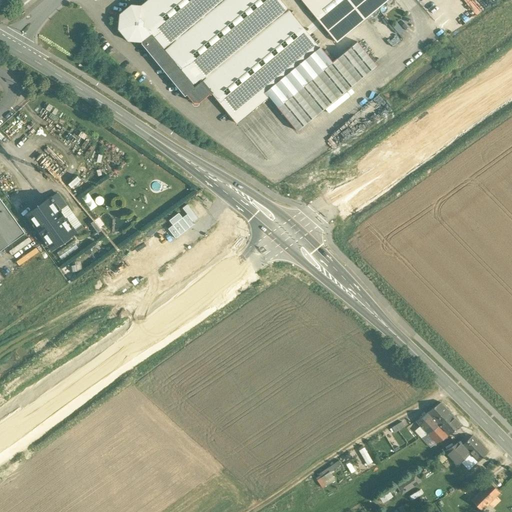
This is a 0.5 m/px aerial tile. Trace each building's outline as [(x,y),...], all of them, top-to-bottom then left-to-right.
[(280,0),(147,0),(140,6),(138,19),(151,35),(194,87),(201,81),(211,93),(236,123),(268,97),(264,92),(319,46),(280,0)] [(388,0),(301,0),(336,43),(388,0)] [(140,6),(131,5),(119,14),(118,29),(127,41),(141,42),(143,42),(151,35),(138,19),(140,6)] [(194,87),(151,35),(143,42),(141,42),(141,44),(185,96),(186,94),(193,102),(194,102),(194,104),(197,104),(198,103),(199,103),(211,93),(201,81),(194,87)] [(25,212),(51,248),(77,230),(51,194),(25,212)] [(0,251),(25,233),(0,198),(0,251)] [(72,243),(56,252),(59,257),(75,249),(72,243)] [(440,402),(426,413),(416,421),(427,433),(439,426),(454,416),(440,402)] [(454,416),(439,426),(427,433),(436,443),(463,425),(454,416)] [(472,435),(462,445),(459,441),(444,451),(457,465),(461,461),(469,470),(488,452),(472,435)] [(314,475),(320,486),(333,480),(328,468),(314,475)] [(416,472),(409,477),(414,484),(421,480),(416,472)] [(409,477),(398,484),(403,492),(414,484),(409,477)] [(489,482),(476,495),(481,500),(483,498),(488,503),(499,493),(489,482)] [(481,500),(476,495),(471,499),(482,510),(488,503),(483,498),(481,500)]
